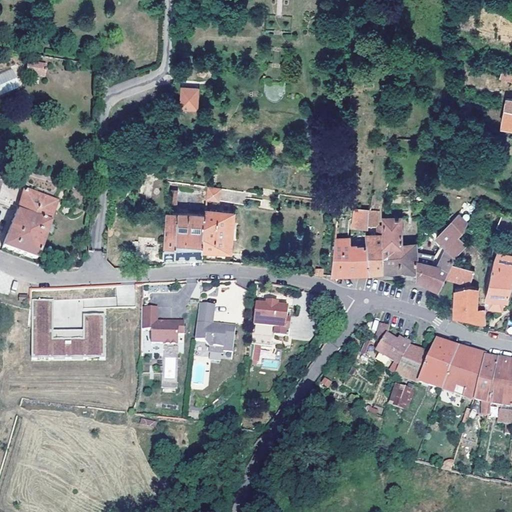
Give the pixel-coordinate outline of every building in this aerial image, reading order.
[(28,61),(26,74),(44,77),(46,64),(28,61)] [(0,73),(0,95),(21,86),(13,68),(0,73)] [(511,71),(503,69),(500,78),(511,81),(511,71)] [(201,87),(185,86),(183,109),(199,110),(201,87)] [(511,99),(507,99),(505,111),(502,127),(511,127),(511,99)] [(0,182),(0,200),(16,206),(1,247),(36,259),(56,201),(30,188),(14,183),(16,175),(9,172),(6,179),(2,178),(0,182)] [(246,193),(207,187),(207,188),(206,198),(245,203),(246,193)] [(354,209),(352,227),(368,228),(368,225),(369,210),(354,209)] [(235,212),(205,210),(205,213),(203,250),(232,251),(235,212)] [(371,210),(369,210),(368,225),(376,226),(379,226),(379,211),(371,210)] [(205,213),(167,211),(163,255),(188,255),(203,254),(203,250),(205,213)] [(460,213),(449,224),(461,235),(463,233),(469,221),(460,213)] [(402,217),(383,217),(383,226),(383,235),(384,272),(403,270),(416,274),(416,261),(416,252),(416,245),(402,245),(402,217)] [(461,235),(449,224),(436,237),(445,246),(456,256),(467,245),(470,242),(461,235)] [(368,245),(371,273),(376,272),(384,272),(383,235),(376,235),(366,235),(368,245)] [(350,238),(335,238),(332,274),(349,274),(359,274),(371,273),(368,245),(358,246),(358,245),(350,245),(350,238)] [(452,264),(456,256),(445,246),(437,264),(433,262),(432,265),(449,269),(452,264)] [(495,255),(493,262),(490,276),(490,279),(501,281),(503,270),(511,271),(511,253),(497,251),(495,255)] [(434,256),(416,252),(416,261),(430,265),(434,256)] [(430,265),(416,261),(416,274),(416,280),(439,292),(446,277),(449,269),(432,265),(430,265)] [(449,269),(446,277),(459,282),(486,293),(486,292),(490,279),(490,276),(452,264),(449,269)] [(501,281),(490,279),(486,292),(486,293),(486,297),(490,298),(505,299),(511,299),(511,271),(503,270),(501,281)] [(486,326),(486,310),(477,309),(477,290),(456,289),(454,317),(468,319),(479,320),(480,324),(486,326)] [(31,291),(30,303),(47,303),(47,290),(31,291)] [(502,310),(505,299),(490,298),(487,308),(502,310)] [(269,305),(258,304),(256,325),(277,327),(277,335),(291,336),(293,321),(291,318),(290,318),(291,308),(278,306),(276,304),(276,302),(269,301),(269,305)] [(330,306),(331,310),(334,318),(343,315),(340,308),(337,302),(332,301),(330,306)] [(157,317),(158,302),(143,302),(142,324),(152,325),(151,339),(163,339),(178,340),(179,330),(184,331),(185,319),(157,317)] [(217,305),(202,303),(197,340),(207,342),(212,347),(212,352),(225,354),(226,351),(235,353),(238,328),(220,326),(219,328),(214,328),(215,325),(217,305)] [(103,356),(103,313),(82,313),(83,329),(38,329),(38,336),(31,336),(31,356),(103,356)] [(277,335),(277,327),(256,325),(254,345),(258,345),(275,347),(277,335)] [(376,352),(400,367),(410,348),(411,346),(405,342),(402,346),(387,336),(389,327),(381,325),(376,341),(382,343),(376,352)] [(400,367),(395,375),(442,391),(456,348),(446,344),(437,342),(432,354),(410,348),(400,367)] [(466,350),(456,348),(442,391),(474,401),(484,357),(485,355),(466,350)] [(484,357),(474,401),(482,404),(482,416),(488,416),(490,405),(498,359),(488,358),(484,357)] [(511,361),(508,361),(498,359),(490,405),(511,407),(511,361)] [(324,376),(320,383),(328,388),(332,381),(324,376)] [(396,386),(389,406),(408,412),(414,392),(396,386)] [(511,427),(511,412),(501,411),(497,425),(511,427)] [(141,418),(140,424),(155,427),(156,420),(141,418)]
